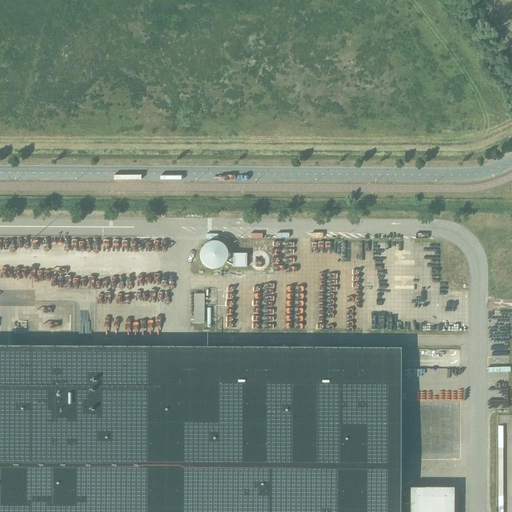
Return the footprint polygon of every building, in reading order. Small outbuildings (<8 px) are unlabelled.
[(231,254),(214,238),(198,254),(215,270),(231,254)] [(262,252),(261,252),(260,251),(259,251),(257,252),(256,252),(255,252),(254,253),(253,254),(252,255),(251,256),(250,257),(250,258),(250,259),(250,260),(250,261),(250,262),(250,263),(250,265),(251,265),(252,266),(252,267),(253,268),(254,269),(255,269),(256,270),(257,270),(259,270),(260,270),(261,270),(262,269),(263,269),(264,268),(265,268),(266,266),(267,266),(267,265),(267,264),(268,263),(268,262),(268,261),(268,260),(268,259),(268,258),(267,257),(267,256),(266,255),(266,254),(265,253),(264,253),(262,252)] [(246,267),(246,254),(232,254),(232,267),(246,267)] [(376,329),(400,329),(401,284),(377,284),(376,329)] [(203,323),(203,294),(194,294),(194,323),(203,323)] [(452,511),(453,488),(409,488),(408,511),(398,511),(400,349),(0,346),(0,511),(452,511)]
